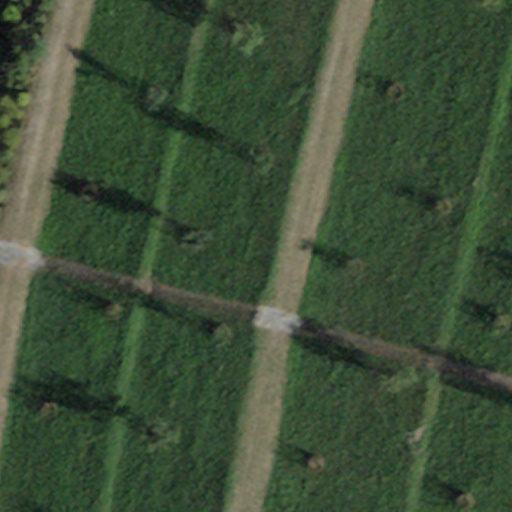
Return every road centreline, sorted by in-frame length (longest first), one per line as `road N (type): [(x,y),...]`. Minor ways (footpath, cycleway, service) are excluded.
road 1 (track): [(251,511),(360,0)]
road 2 (track): [(85,0),(28,216),(0,370)]
